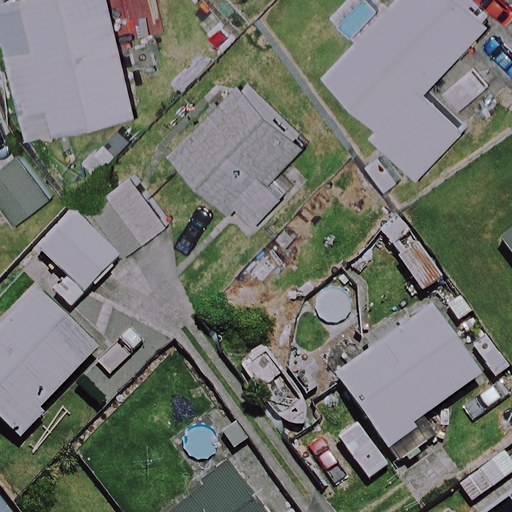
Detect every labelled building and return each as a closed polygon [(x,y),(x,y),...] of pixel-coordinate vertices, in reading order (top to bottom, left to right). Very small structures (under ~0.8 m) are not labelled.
[(139,110),(109,0),(19,0),(2,5),(16,56),(38,137),(139,110)] [(492,23),(468,0),(397,0),(328,74),(380,123),(373,130),(421,176),(466,129),(427,91),(492,23)] [(243,86),(181,153),(258,225),(290,191),(275,177),(306,144),(243,86)] [(52,197),(20,150),(0,163),(0,204),(13,223),(52,197)] [(169,222),(130,172),(89,202),(128,253),(169,222)] [(119,260),(74,217),(39,253),(68,281),(54,295),(70,310),(119,260)] [(442,280),(398,219),(376,234),(420,296),(442,280)] [(511,236),(495,250),(511,271),(511,236)] [(49,417),(44,413),(98,352),(33,295),(0,332),(0,422),(13,434),(25,445),(49,417)] [(335,380),(384,449),(388,454),(418,433),(414,427),(478,382),(429,313),(335,380)] [(375,459),(345,416),(324,431),(354,474),(375,459)] [(511,474),(511,465),(505,456),(459,488),(470,504),(511,474)] [(264,511),(231,469),(175,511),(264,511)] [(511,511),(511,491),(482,511),(511,511)]
